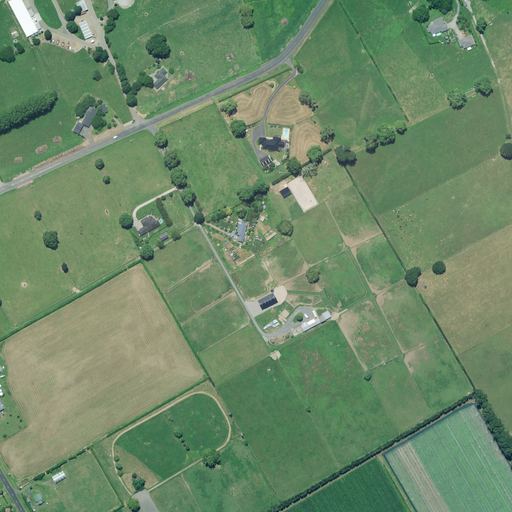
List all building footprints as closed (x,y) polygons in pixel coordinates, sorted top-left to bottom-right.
[(89,9),(84,0),(83,0),(77,3),(81,13),(89,9)] [(435,24),(429,26),(429,28),(427,28),(429,33),(431,32),(433,35),(442,31),(442,32),(448,30),(446,24),(444,24),(442,18),(434,21),(435,24)] [(93,36),(87,22),(80,25),(86,39),(93,36)] [(475,44),(471,35),(461,39),(462,40),(459,42),(461,47),(463,46),(465,49),(475,44)] [(168,72),(163,67),(155,75),(159,79),(153,85),(158,89),(168,79),(165,75),(168,72)] [(84,124),(91,128),(99,111),(91,107),(82,123),(84,124)] [(82,123),(79,122),(75,131),(80,133),(84,124),(82,123)] [(269,149),(269,150),(276,150),(279,150),(279,147),(285,147),(285,142),(283,142),(281,142),(282,138),(274,138),(274,140),(267,139),(267,138),(259,138),(259,143),(262,143),(262,145),(263,146),(263,149),(269,149)] [(272,162),(268,156),(260,160),(263,167),(272,162)] [(154,219),(153,217),(150,217),(148,218),(148,217),(141,220),(145,227),(141,229),(141,230),(138,231),(141,236),(161,225),(158,220),(156,221),(155,218),(154,219)] [(244,237),(248,224),(241,222),(237,235),(240,236),(239,241),(243,242),(245,237),(244,237)] [(326,320),(332,317),(329,311),(323,314),(324,316),(319,318),(316,320),(315,319),(308,322),(307,321),(303,323),(304,325),(301,326),(304,332),(311,328),(318,325),(322,323),(326,320)] [(67,478),(63,472),(53,477),(57,484),(67,478)] [(43,499),(40,493),(34,496),(39,505),(43,503),(42,500),(43,499)]
